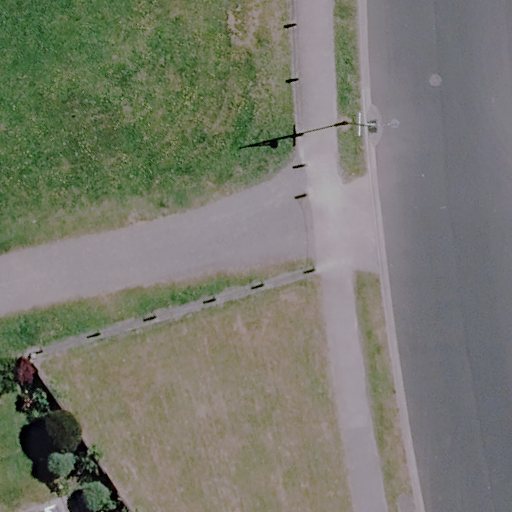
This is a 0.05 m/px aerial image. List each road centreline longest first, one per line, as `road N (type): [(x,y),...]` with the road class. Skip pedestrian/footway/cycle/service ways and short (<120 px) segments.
road 1 (tertiary): [(511,347),(484,126)]
road 2 (tertiary): [(484,126),(481,0)]
